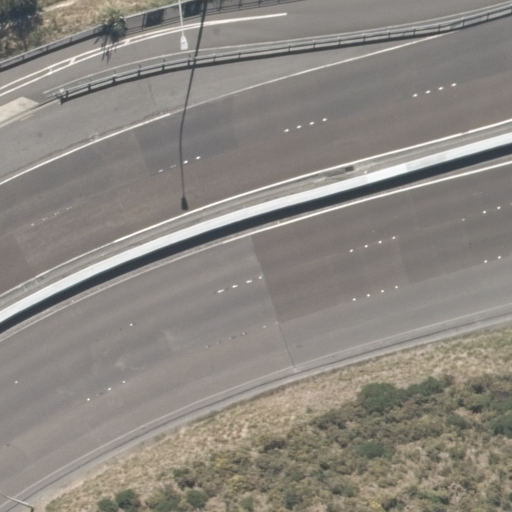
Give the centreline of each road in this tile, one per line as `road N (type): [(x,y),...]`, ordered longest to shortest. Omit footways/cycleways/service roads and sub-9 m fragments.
road 1 (secondary): [(511,229),(256,297),(57,386),(0,426)]
road 2 (secondary): [(0,237),(166,167),(511,66)]
